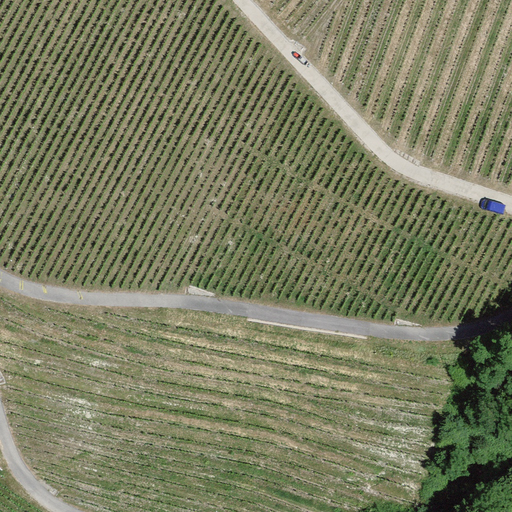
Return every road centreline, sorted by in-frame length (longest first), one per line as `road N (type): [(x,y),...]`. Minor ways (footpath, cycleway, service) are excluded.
road 1 (track): [(511,318),(474,338),(376,339),(169,305),(46,297),(0,277)]
road 2 (track): [(236,0),(387,168),(511,197)]
road 3 (track): [(69,511),(45,501),(8,452),(0,417)]
